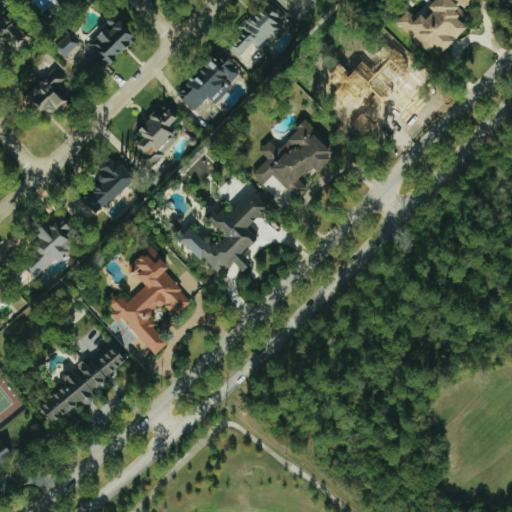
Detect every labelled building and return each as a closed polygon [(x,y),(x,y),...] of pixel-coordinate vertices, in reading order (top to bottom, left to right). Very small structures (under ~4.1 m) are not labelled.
[(256,41),(264,50),(288,26),(282,20),(287,15),(272,0),(245,28),(248,31),(233,46),(242,55),(256,41)] [(281,0),(280,3),(295,10),(298,4),(303,7),(305,3),(300,1),(300,0),(281,0)] [(471,25),(460,15),(473,0),(436,0),(432,5),(437,10),(430,18),(425,13),(418,20),(412,14),(403,24),(432,52),(439,43),(447,51),(471,25)] [(139,41),(121,17),(89,42),(101,59),(100,60),(105,67),(139,41)] [(69,34),(56,47),(66,57),(79,44),(69,34)] [(197,110),(210,95),(218,103),(233,87),(230,84),(243,71),(222,50),(180,94),(197,110)] [(59,85),(67,74),(55,66),(32,97),(57,114),(71,93),(59,85)] [(163,170),(170,160),(164,155),(172,145),(168,142),(176,132),(171,128),(180,116),(170,108),(165,114),(158,109),(141,131),(145,134),(135,148),(163,170)] [(281,149),(272,140),(262,151),(270,158),(256,173),(267,183),(274,174),(300,198),(310,187),(303,180),(317,165),(323,171),(339,154),(314,132),(318,128),(308,119),(281,149)] [(100,214),(137,178),(116,156),(96,175),(104,183),(86,200),(100,214)] [(215,270),(223,262),(228,267),(234,260),(246,271),(252,265),(242,256),(259,238),(249,229),(272,205),(256,190),(234,213),(227,207),(214,222),(229,236),(216,249),(192,226),(181,237),(215,270)] [(23,266),(41,278),(56,256),(64,262),(77,242),(68,236),(75,226),(61,217),(53,229),(50,226),(23,266)] [(194,300),(167,272),(172,267),(153,246),(130,267),(147,285),(129,302),(121,293),(111,303),(117,309),(115,311),(156,355),(170,342),(148,319),(165,303),(178,316),(194,300)] [(41,403),(59,423),(83,400),(89,406),(100,395),(95,391),(129,359),(115,344),(91,366),(86,361),(41,403)]
